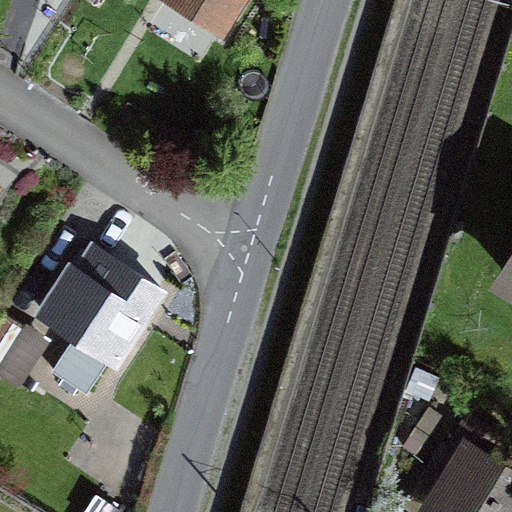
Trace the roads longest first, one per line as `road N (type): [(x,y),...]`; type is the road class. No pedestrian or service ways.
road 1 (residential): [(247,253),(0,98)]
road 2 (residential): [(247,253),(168,511)]
road 3 (residential): [(322,0),(247,253)]
